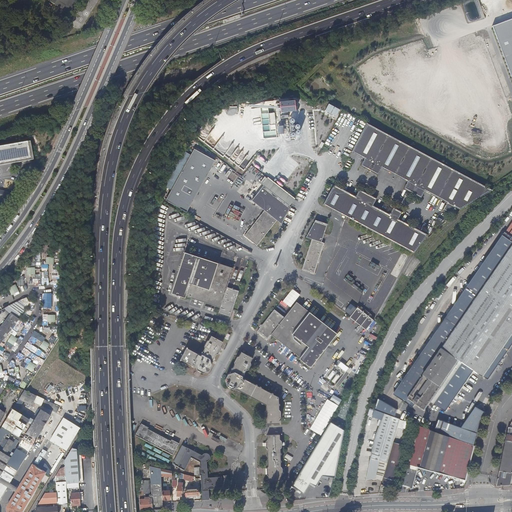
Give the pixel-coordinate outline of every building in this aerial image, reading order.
[(38,0),(37,3),(66,21),(78,0),(38,0)] [(511,75),(511,18),(494,25),(511,75)] [(298,101),(283,102),(283,113),(298,112),(298,101)] [(261,103),(263,137),(277,136),(275,113),(268,113),(268,109),(274,108),(275,112),(279,111),(279,125),(282,124),(281,116),(286,116),(286,114),(283,114),(282,103),(276,104),(276,106),(274,106),(274,102),(261,103)] [(326,113),(338,117),(342,109),(329,104),(326,113)] [(352,149),(352,150),(351,151),(358,154),(363,158),(363,157),(364,158),(360,165),(378,175),(382,168),(408,181),(404,188),(421,198),(425,191),(447,203),(443,210),(452,214),(456,207),(459,209),(478,197),(491,189),(367,123),(352,149)] [(0,165),(31,160),(28,143),(0,147),(0,165)] [(194,149),(165,200),(186,212),(215,161),(194,149)] [(267,178),(266,179),(293,201),(294,199),(267,178)] [(293,201),(266,179),(262,184),(263,184),(290,205),(293,201)] [(244,235),(257,245),(276,220),(281,223),(291,206),(290,205),(263,184),(251,200),(264,210),(244,235)] [(412,252),(426,236),(428,234),(398,219),(402,211),(393,207),(389,214),(373,205),(377,198),(360,189),(356,196),(334,184),(323,204),(412,252)] [(0,198),(1,199),(3,195),(8,198),(10,193),(0,188),(0,198)] [(214,192),(207,205),(218,210),(224,198),(214,192)] [(312,238),(301,269),(314,272),(324,242),(321,241),(327,223),(326,223),(315,219),(306,236),(312,238)] [(511,235),(437,344),(442,348),(443,348),(491,278),(511,247),(511,235)] [(443,348),(442,348),(407,399),(414,404),(423,411),(429,402),(458,361),(461,363),(482,377),(511,334),(511,247),(491,278),(443,348)] [(184,251),(170,293),(184,297),(184,295),(191,297),(193,291),(206,295),(204,301),(220,306),(218,312),(230,316),(239,290),(227,286),(233,267),(184,251)] [(24,285),(40,285),(40,275),(24,275),(24,285)] [(16,285),(8,288),(12,295),(19,292),(16,285)] [(279,307),(286,312),(300,293),(293,288),(279,307)] [(193,291),(191,297),(204,301),(206,295),(193,291)] [(284,316),(273,309),(256,331),(266,339),(269,335),(299,356),(298,358),(310,367),(336,332),(296,301),(284,316)] [(365,328),(373,319),(357,306),(349,316),(365,328)] [(5,319),(11,322),(15,316),(11,313),(5,319)] [(0,341),(11,322),(5,319),(0,326),(0,341)] [(511,343),(511,334),(482,377),(487,380),(511,343)] [(18,339),(12,335),(7,342),(13,346),(18,339)] [(186,347),(180,358),(196,367),(197,369),(203,372),(209,370),(211,365),(211,363),(216,353),(218,353),(221,347),(220,345),(222,341),(210,335),(209,339),(207,340),(203,346),(204,348),(200,355),(186,347)] [(50,344),(44,340),(39,346),(46,350),(50,344)] [(407,399),(442,348),(437,344),(422,366),(414,361),(391,395),(402,403),(403,401),(412,407),(414,404),(407,399)] [(228,373),(225,379),(227,385),(232,388),(234,387),(266,404),(266,409),(265,410),(265,417),(266,418),(267,423),(279,423),(279,418),(281,417),(280,410),(279,409),(278,396),(241,377),(246,369),(247,369),(250,363),(249,362),(252,357),(241,351),(239,355),(237,355),(234,361),(235,363),(230,373),(228,373)] [(337,360),(334,363),(345,371),(348,368),(337,360)] [(458,361),(429,402),(433,405),(461,363),(458,361)] [(36,366),(30,362),(26,368),(32,372),(36,366)] [(13,369),(6,370),(8,378),(15,376),(13,369)] [(336,383),(340,374),(332,370),(328,378),(332,380),(331,381),(336,383)] [(36,396),(24,390),(19,400),(23,402),(28,404),(32,406),(34,402),(36,396)] [(60,407),(36,396),(34,402),(38,404),(58,413),(60,407)] [(328,398),(310,429),(320,434),(338,404),(328,398)] [(21,406),(17,403),(0,430),(0,498),(32,446),(19,437),(29,421),(17,413),(21,406)] [(41,410),(27,434),(36,440),(51,416),(41,410)] [(400,418),(384,413),(383,416),(375,438),(371,457),(380,459),(388,461),(393,442),(397,427),(400,418)] [(66,452),(80,429),(63,419),(49,441),(66,452)] [(321,475),(334,478),(339,450),(344,430),(330,422),(291,486),(296,489),(296,491),(299,493),(299,491),(302,493),(309,482),(315,486),(321,475)] [(140,424),(135,436),(172,455),(178,444),(171,440),(170,441),(147,429),(148,428),(140,424)] [(428,428),(419,425),(414,445),(423,448),(428,428)] [(509,428),(498,479),(497,486),(510,485),(511,474),(511,472),(511,473),(511,467),(511,427),(509,427),(509,428)] [(417,467),(466,480),(475,445),(473,444),(428,428),(423,448),(414,445),(401,492),(406,492),(407,487),(411,488),(417,467)] [(265,442),(263,442),(264,445),(265,445),(265,447),(267,448),(267,466),(266,468),(266,475),(268,475),(268,480),(280,480),(280,475),(282,474),(281,467),(280,466),(280,448),(281,446),(281,445),(283,445),(283,442),(281,442),(281,440),(279,439),(279,433),(266,434),(266,439),(265,441),(265,442)] [(393,442),(388,461),(388,462),(387,463),(387,465),(382,480),(382,481),(381,485),(391,487),(392,486),(403,445),(393,442)] [(201,476),(202,500),(209,499),(208,489),(222,489),(222,490),(228,490),(227,476),(223,476),(223,477),(207,478),(207,462),(208,462),(209,461),(210,460),(210,458),(210,457),(210,456),(209,456),(208,454),(206,453),(204,454),(203,454),(202,456),(187,448),(186,449),(181,446),(172,464),(178,467),(177,467),(184,471),(191,458),(200,463),(200,468),(194,468),(195,475),(199,475),(199,476),(201,476)] [(76,450),(72,449),(65,461),(65,474),(66,488),(68,487),(68,484),(78,484),(76,450)] [(28,511),(64,454),(57,450),(44,473),(32,466),(7,507),(7,511),(28,511)] [(380,459),(371,457),(370,463),(366,480),(376,480),(380,459)] [(388,461),(380,459),(376,480),(382,481),(382,480),(387,465),(387,463),(388,462),(388,461)] [(160,469),(149,467),(151,499),(152,510),(162,509),(162,501),(161,492),(161,484),(161,477),(160,469)] [(65,474),(56,475),(55,477),(56,493),(57,503),(57,505),(62,505),(67,504),(66,488),(65,474)] [(138,492),(140,511),(152,510),(151,499),(149,499),(149,498),(146,498),(146,499),(141,500),(141,495),(143,495),(143,491),(138,492)] [(56,493),(45,494),(38,504),(57,503),(56,493)] [(80,505),(79,493),(70,494),(71,506),(80,505)]
